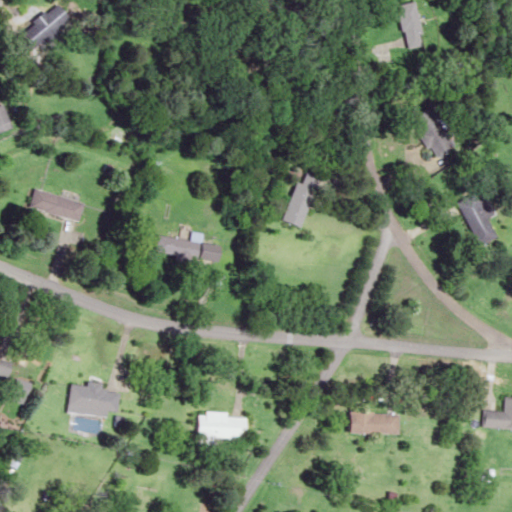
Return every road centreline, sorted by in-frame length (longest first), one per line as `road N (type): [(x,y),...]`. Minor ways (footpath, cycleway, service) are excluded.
road 1 (residential): [(511,354),(157,324),(0,268)]
road 2 (residential): [(343,340),(389,220),(368,169),(353,0)]
road 3 (residential): [(233,511),(343,340)]
road 4 (residential): [(389,220),(450,304),(511,351)]
